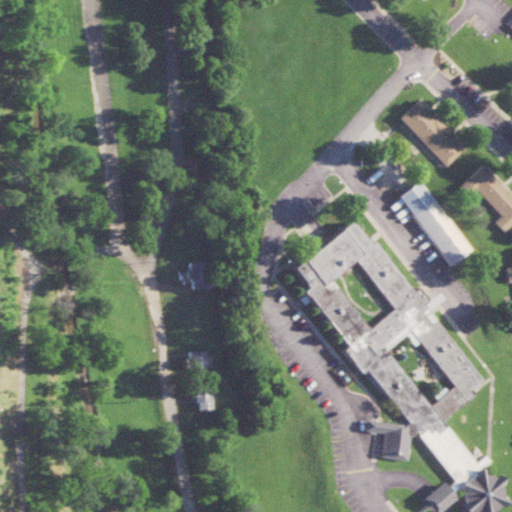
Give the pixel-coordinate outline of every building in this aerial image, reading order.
[(394,117),(442,167),(461,148),(414,98),(394,117)] [(472,189),(496,215),(489,221),(500,232),(511,220),(511,198),(478,163),(455,185),(465,196),(472,189)] [(468,251),(417,179),(396,194),(447,267),(468,251)] [(288,267),(300,283),(300,290),(400,423),(360,420),(359,431),(377,432),(375,457),(403,460),(405,437),(412,431),(449,481),(441,486),(438,481),(417,497),(428,511),(430,511),(459,491),(456,511),(490,511),(498,506),(501,476),(483,474),(478,467),(487,461),(482,455),(471,463),(437,418),(482,384),(423,305),(423,309),(354,218),(288,267)] [(190,288),(207,288),(206,262),(184,262),(184,279),(189,278),(190,288)] [(511,265),(501,267),(503,282),(511,280),(511,316),(510,317),(511,332),(511,331),(511,265)] [(207,350),(186,351),(187,367),(207,367),(207,350)] [(193,389),(194,410),(210,410),(209,388),(193,389)]
